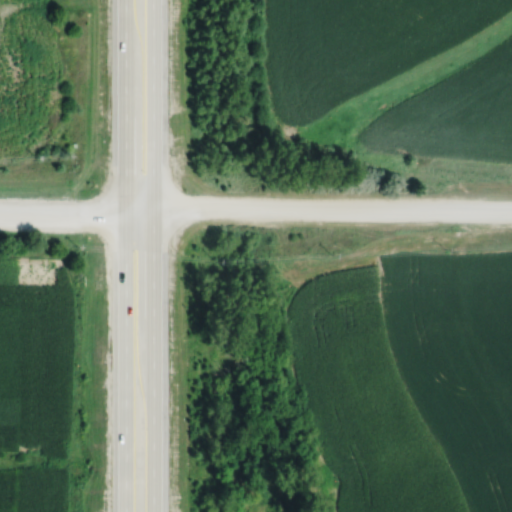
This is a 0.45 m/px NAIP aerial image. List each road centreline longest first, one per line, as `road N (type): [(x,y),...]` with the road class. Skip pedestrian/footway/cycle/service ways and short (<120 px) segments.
road 1 (residential): [(0,213),(511,208)]
road 2 (trunk): [(152,511),(153,0)]
road 3 (trunk): [(125,0),(125,511)]
